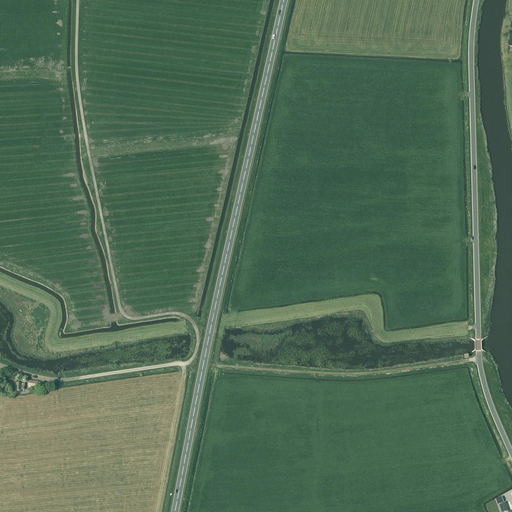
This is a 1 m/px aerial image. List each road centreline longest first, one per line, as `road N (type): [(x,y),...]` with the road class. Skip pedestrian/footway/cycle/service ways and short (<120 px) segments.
road 1 (trunk): [(175,511),(283,0)]
road 2 (unclassified): [(511,455),(483,385),(478,349),(476,0)]
road 3 (track): [(187,364),(197,334),(188,317),(134,320),(118,309),(80,102),(78,0)]
road 4 (track): [(217,336),(218,365),(355,374),(479,358)]
road 5 (track): [(187,364),(60,380)]
